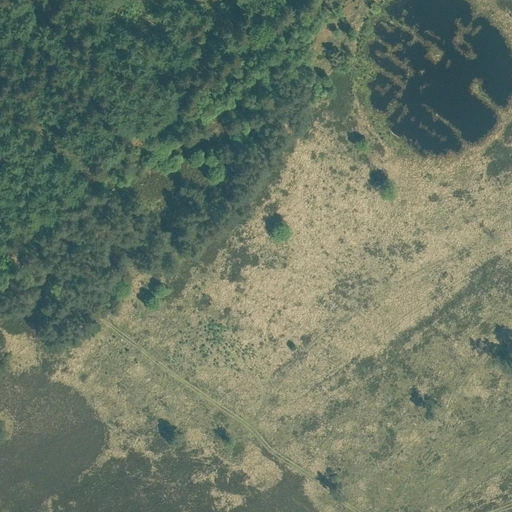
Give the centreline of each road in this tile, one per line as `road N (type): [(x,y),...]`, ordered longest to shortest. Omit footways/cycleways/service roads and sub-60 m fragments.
road 1 (track): [(0,254),(182,99),(208,0)]
road 2 (track): [(0,99),(101,172)]
